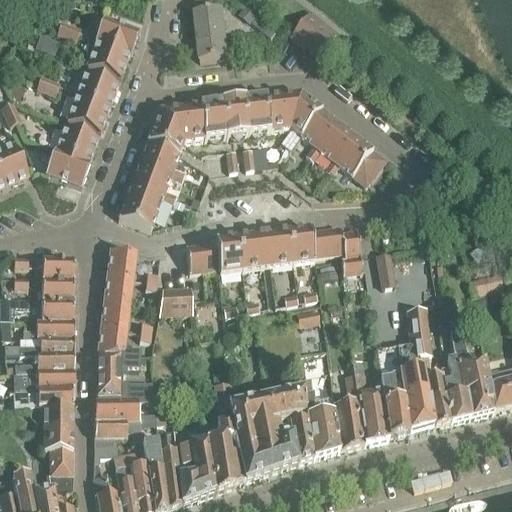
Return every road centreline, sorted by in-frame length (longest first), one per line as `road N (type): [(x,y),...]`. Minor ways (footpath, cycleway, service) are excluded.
road 1 (residential): [(143,101),(305,82),(420,174),(385,217),(201,235),(147,249),(92,234)]
road 2 (residential): [(87,511),(92,234)]
road 3 (residential): [(247,511),(511,433)]
road 4 (residential): [(92,234),(143,101)]
